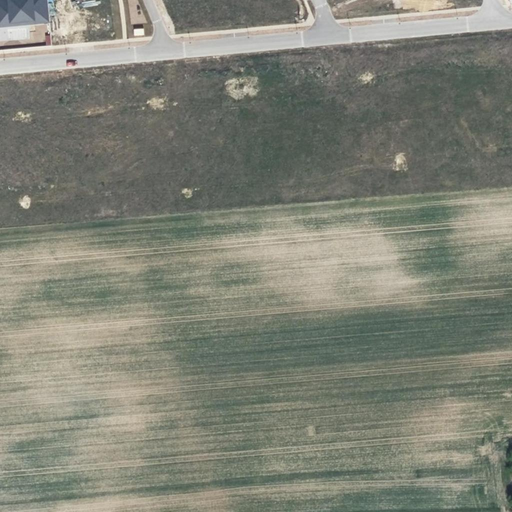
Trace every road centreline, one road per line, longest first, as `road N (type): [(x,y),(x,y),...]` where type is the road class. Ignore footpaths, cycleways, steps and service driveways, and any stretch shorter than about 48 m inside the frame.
road 1 (residential): [(0,166),(171,150)]
road 2 (residential): [(163,51),(329,35)]
road 3 (residential): [(329,35),(495,20)]
road 4 (residential): [(0,63),(163,51)]
road 5 (residential): [(343,196),(329,35)]
road 6 (residential): [(508,181),(495,20)]
